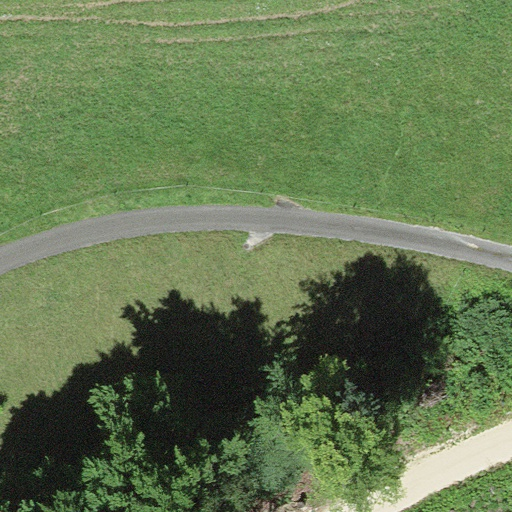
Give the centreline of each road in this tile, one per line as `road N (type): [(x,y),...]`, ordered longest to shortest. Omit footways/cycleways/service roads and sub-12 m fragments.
road 1 (track): [(511,263),(429,243),(183,218),(53,236),(0,260)]
road 2 (track): [(398,511),(448,475),(511,449)]
